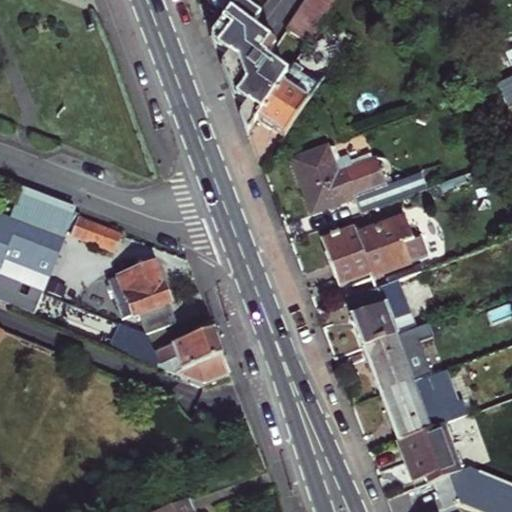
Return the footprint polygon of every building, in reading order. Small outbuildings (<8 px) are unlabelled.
[(205,0),(214,7),(227,16),(233,8),(239,0),(205,0)] [(310,42),(339,0),(304,0),(287,27),(310,42)] [(266,34),(233,8),(227,16),(211,36),(214,46),(232,51),(242,76),(232,94),(247,104),(261,114),(290,71),(256,48),(266,34)] [(299,67),(295,65),(290,71),(261,114),(256,122),(270,130),(283,139),(318,87),(295,72),(299,67)] [(354,199),(360,216),(413,196),(407,180),(387,188),(383,178),(386,175),(387,173),(388,169),(387,166),(386,163),(383,161),(380,160),(377,160),(337,175),(334,166),(338,162),(334,150),(328,149),(293,162),(303,188),(313,215),(329,209),(330,212),(341,208),(340,205),(354,199)] [(369,274),(371,279),(427,258),(420,238),(413,241),(404,219),(357,237),(354,227),(322,239),(330,262),(339,285),(369,274)] [(61,245),(0,220),(0,279),(41,296),(61,245)] [(121,262),(127,246),(86,229),(79,246),(121,262)] [(49,299),(69,249),(61,245),(41,296),(46,298),(49,299)] [(164,295),(157,276),(112,292),(125,326),(137,322),(138,324),(173,312),(174,311),(167,294),(164,295)] [(0,301),(39,317),(41,311),(46,298),(41,296),(0,279),(0,301)] [(363,348),(413,330),(394,284),(346,301),(355,325),(363,348)] [(127,350),(41,311),(39,317),(124,356),(127,350)] [(138,324),(143,338),(177,325),(173,312),(138,324)] [(433,376),(421,344),(434,339),(429,324),(413,330),(363,348),(372,372),(381,396),(433,376)] [(0,325),(0,355),(12,330),(0,325)] [(164,375),(208,395),(235,385),(217,338),(202,343),(157,360),(164,375)] [(164,375),(157,360),(146,354),(141,364),(164,375)] [(398,443),(444,425),(448,423),(478,412),(473,398),(457,404),(445,372),(433,376),(381,396),(389,419),(398,443)] [(452,477),(461,473),(444,425),(398,443),(405,463),(413,483),(427,478),(430,485),(452,477)] [(511,511),(511,486),(472,469),(461,473),(452,477),(462,503),(483,511),(511,511)]
